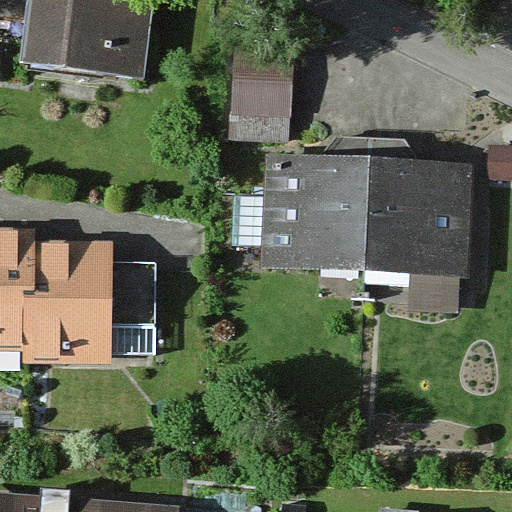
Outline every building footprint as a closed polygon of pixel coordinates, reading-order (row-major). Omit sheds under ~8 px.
[(27,0),(22,103),(133,109),(139,0),(27,0)] [(287,145),(294,55),(235,51),(229,141),(287,145)] [(511,150),(490,149),(488,182),(511,183),(511,150)] [(475,179),(263,184),(265,305),(478,299),(475,179)] [(0,365),(21,365),(21,387),(108,387),(108,372),(154,371),(153,275),(108,275),(108,258),(63,258),(63,274),(20,274),(20,259),(0,258),(0,365)]
